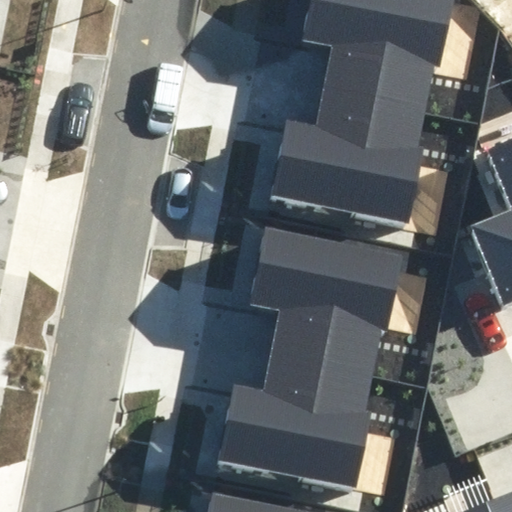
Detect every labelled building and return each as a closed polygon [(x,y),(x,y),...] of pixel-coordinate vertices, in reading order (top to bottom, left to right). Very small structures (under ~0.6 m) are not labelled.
[(324,89),(425,111),(435,69),(440,70),(455,0),(311,0),(303,39),(333,45),(324,89)] [(417,148),(425,111),(324,89),(316,127),(287,121),(271,197),(408,226),(425,150),(417,148)] [(505,303),(511,299),(511,139),(486,151),(511,208),(472,224),(505,303)] [(270,354),(371,376),(381,334),(386,335),(403,260),(265,231),(249,304),(279,311),(270,354)] [(363,413),(371,376),(270,354),(262,393),(233,387),(217,462),(355,491),(371,415),(363,413)] [(511,511),(511,493),(467,511),(511,511)] [(293,511),(213,495),(209,511),(293,511)]
